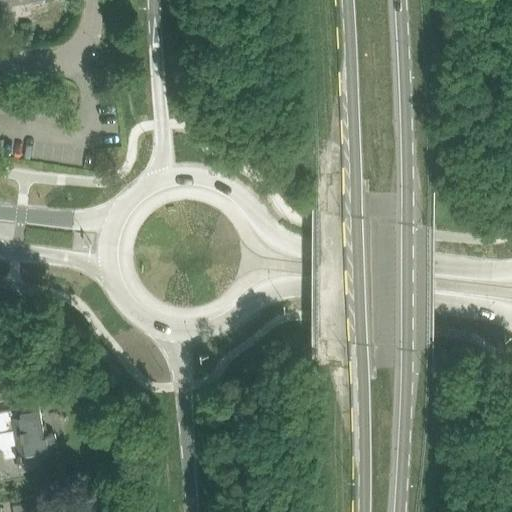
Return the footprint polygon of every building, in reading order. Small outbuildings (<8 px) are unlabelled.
[(30,366),(0,371),(0,393),(1,398),(34,393),(30,366)] [(58,371),(38,374),(40,388),(60,386),(58,371)] [(21,469),(41,465),(40,460),(43,460),(45,457),(45,453),(57,451),(53,432),(47,433),(45,423),(43,423),(39,399),(20,402),(21,410),(12,411),(11,409),(0,410),(0,445),(3,448),(5,457),(18,454),(21,469)] [(131,459),(114,462),(116,475),(133,472),(131,459)] [(14,504),(15,511),(36,511),(54,509),(54,511),(68,511),(66,495),(14,504)]
